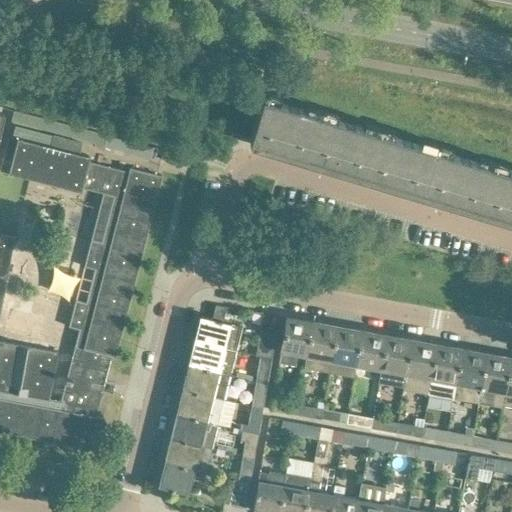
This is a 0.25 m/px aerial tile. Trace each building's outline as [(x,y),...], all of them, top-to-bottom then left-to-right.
[(250,139),(265,143),(265,145),(294,154),(294,152),(322,160),(322,162),(351,171),(351,169),(380,177),(379,179),(408,188),(408,186),(437,195),(437,197),(466,205),(466,203),(494,212),(494,214),(511,219),(511,172),(263,97),(250,139)] [(111,356),(115,357),(161,176),(162,175),(157,174),(129,167),(128,171),(88,161),(90,156),(9,135),(0,169),(0,170),(81,191),(82,188),(103,193),(84,266),(94,269),(86,302),(75,299),(68,326),(79,329),(67,377),(65,376),(64,380),(65,381),(60,401),(49,398),(58,351),(0,340),(0,431),(97,450),(98,450),(104,417),(96,416),(100,398),(102,391),(112,393),(114,384),(107,382),(105,381),(111,356)] [(54,135),(51,146),(78,153),(81,143),(54,135)] [(0,313),(3,295),(14,236),(0,233),(0,313)] [(215,306),(212,318),(223,321),(226,308),(215,306)] [(193,339),(235,350),(241,326),(223,321),(212,318),(199,315),(193,339)] [(297,354),(306,356),(312,322),(287,317),(278,362),(295,365),(297,354)] [(329,371),(337,326),(312,322),(306,356),(304,367),(329,371)] [(355,364),(361,331),(337,326),(329,371),(353,376),(355,364)] [(260,330),(255,354),(259,355),(271,358),(275,334),(260,330)] [(380,369),(386,335),(361,331),(355,364),(380,369)] [(386,335),(380,369),(378,382),(403,387),(411,340),(386,335)] [(235,350),(193,339),(188,363),(230,373),(235,350)] [(427,394),(436,344),(411,340),(403,387),(402,389),(427,394)] [(453,398),(453,394),(461,349),(436,344),(427,394),(453,398)] [(477,403),(486,353),(461,349),(453,394),(453,398),(477,403)] [(502,407),(503,405),(503,403),(511,358),(486,353),(477,403),(502,407)] [(259,355),(255,379),(267,382),(271,358),(259,355)] [(511,407),(511,357),(511,358),(503,403),(503,405),(511,407)] [(230,373),(188,363),(181,389),(223,399),(230,373)] [(255,379),(250,405),(263,408),(267,382),(255,379)] [(223,399),(181,389),(175,412),(218,422),(223,399)] [(270,410),(296,415),(298,405),(272,400),(270,410)] [(374,404),(372,418),(370,428),(395,433),(396,422),(381,420),(383,406),(374,404)] [(250,405),(247,423),(259,426),(263,408),(250,405)] [(296,415),(321,420),(322,409),(298,405),(296,415)] [(330,410),(328,421),(345,424),(347,413),(330,410)] [(218,422),(175,412),(169,436),(212,447),(218,422)] [(345,424),(370,428),(372,418),(347,413),(345,424)] [(282,420),(280,434),(291,436),(294,422),(282,420)] [(306,424),(294,422),(291,436),(304,438),(306,424)] [(422,427),(396,422),(395,433),(420,437),(422,427)] [(325,442),(341,445),(344,431),(318,427),(316,440),(325,442)] [(420,437),(445,442),(447,432),(422,427),(420,437)] [(445,442),(470,446),(471,436),(473,428),(465,427),(464,435),(447,432),(445,442)] [(241,432),(240,438),(244,439),(242,454),(254,456),(258,432),(242,428),(241,432)] [(369,436),(344,431),(341,445),(366,449),(369,436)] [(212,447),(169,436),(163,461),(205,471),(212,447)] [(366,449),(391,454),(393,440),(369,436),(366,449)] [(479,437),(477,447),(495,451),(497,441),(479,437)] [(316,440),(313,456),(323,458),(325,442),(316,440)] [(393,440),(391,454),(403,456),(406,442),(393,440)] [(511,443),(497,441),(495,451),(511,454),(511,449),(511,443)] [(444,449),(419,445),(416,458),(441,463),(444,449)] [(458,452),(444,449),(441,463),(455,465),(458,452)] [(254,456),(242,454),(237,479),(250,482),(254,456)] [(494,458),(470,454),(466,477),(478,480),(480,469),(491,471),(494,458)] [(511,461),(494,458),(491,471),(511,474),(511,461)] [(205,471),(163,461),(157,486),(168,489),(188,494),(191,483),(202,485),(205,471)] [(264,511),(277,511),(283,483),(285,472),(269,469),(268,473),(259,472),(252,510),(264,511)] [(302,511),(307,488),(309,477),(285,472),(283,483),(277,511),(302,511)] [(223,503),(245,508),(250,482),(237,479),(227,477),(223,503)] [(309,479),(302,511),(329,511),(333,493),(316,490),(318,481),(309,479)] [(358,497),(354,511),(380,511),(382,502),(385,486),(360,482),(358,497)] [(334,483),(333,493),(329,511),(354,511),(358,497),(343,495),(345,485),(334,483)] [(407,507),(406,511),(432,511),(433,511),(418,508),(420,498),(409,496),(407,507)] [(406,511),(407,507),(382,502),(380,511),(406,511)]
